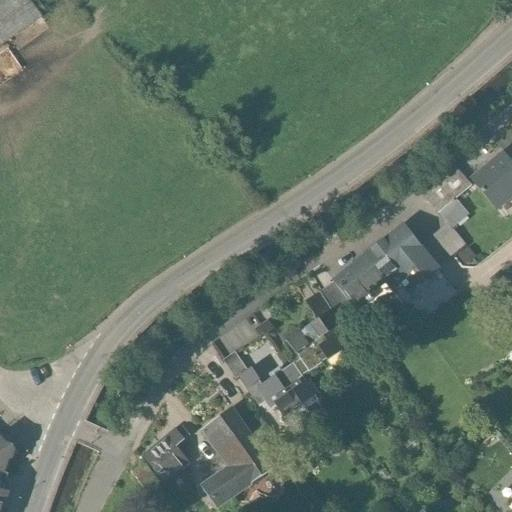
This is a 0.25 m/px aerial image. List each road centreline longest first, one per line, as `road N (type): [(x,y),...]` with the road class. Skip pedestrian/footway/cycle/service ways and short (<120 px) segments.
road 1 (tertiary): [(65,424),(100,354),(142,309),(396,138),(511,34)]
road 2 (residential): [(333,256),(164,370),(116,449)]
road 3 (residential): [(333,256),(511,111)]
